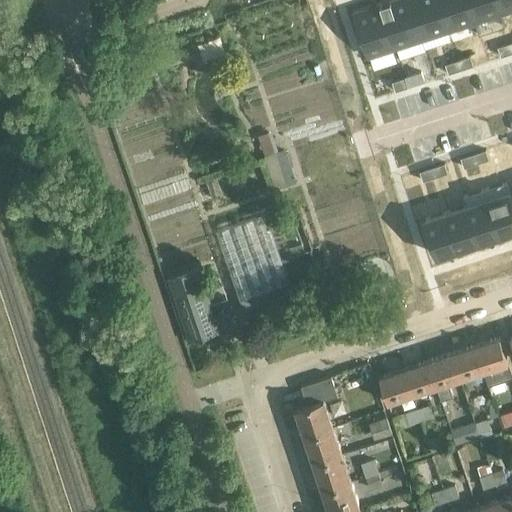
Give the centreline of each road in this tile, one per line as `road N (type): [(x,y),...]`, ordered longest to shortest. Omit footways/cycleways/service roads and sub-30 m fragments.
road 1 (residential): [(295,511),(260,410),(268,383),(511,298)]
road 2 (residential): [(65,40),(188,0)]
